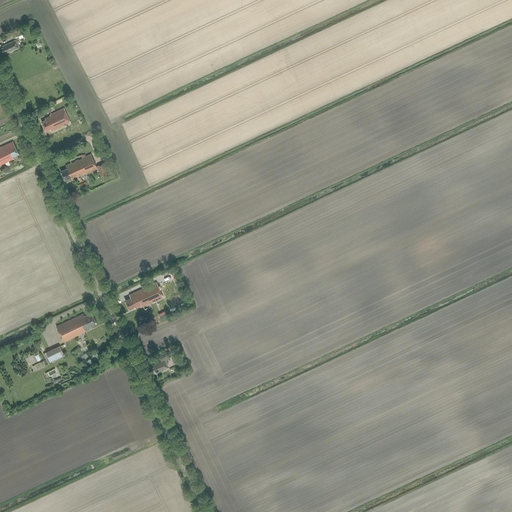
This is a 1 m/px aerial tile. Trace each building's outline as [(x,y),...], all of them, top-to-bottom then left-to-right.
[(3,48),(2,48),(4,52),(5,52),(6,53),(18,47),(15,40),(3,46),(3,48)] [(45,120),(42,122),(46,130),(50,129),(51,131),(70,122),(64,108),(50,115),(50,116),(45,119),(45,120)] [(13,141),(0,146),(0,165),(13,159),(12,157),(19,154),(13,141)] [(105,162),(96,166),(91,154),(66,166),(67,168),(61,171),(65,180),(71,177),(72,179),(78,176),(80,182),(82,181),(80,176),(97,169),(101,176),(108,174),(107,171),(108,171),(105,162)] [(181,280),(180,277),(177,271),(172,274),(175,282),(181,280)] [(131,298),(125,300),(129,309),(134,306),(136,309),(141,306),(141,307),(163,297),(156,282),(129,295),(131,298)] [(84,313),(56,326),(64,341),(86,331),(86,330),(90,328),(90,326),(97,323),(92,312),(85,315),(84,313)] [(59,346),(46,352),(50,362),(64,356),(59,346)] [(158,355),(161,362),(153,366),(154,367),(152,368),(154,372),(155,372),(156,372),(164,368),(165,369),(167,368),(166,365),(168,364),(166,360),(169,359),(166,352),(158,355)]
